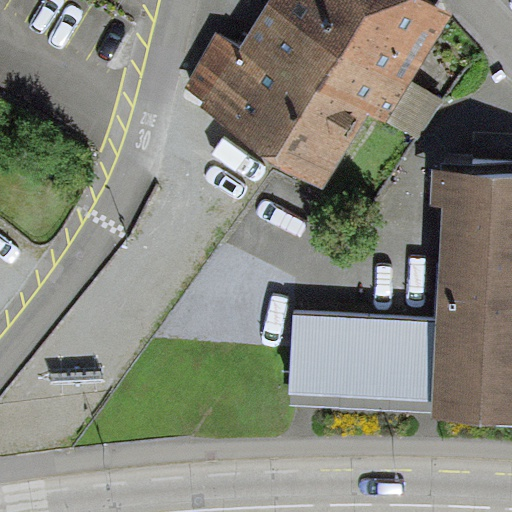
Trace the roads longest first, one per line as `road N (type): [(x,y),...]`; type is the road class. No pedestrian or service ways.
road 1 (residential): [(182,0),(147,139),(113,210),(0,355)]
road 2 (primary): [(170,511),(325,502),(511,508)]
